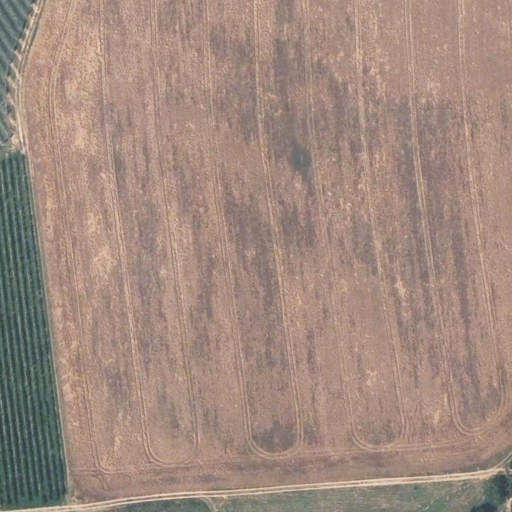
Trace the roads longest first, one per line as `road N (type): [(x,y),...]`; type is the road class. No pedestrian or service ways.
road 1 (track): [(42,0),(19,99),(70,508)]
road 2 (track): [(511,471),(34,511)]
